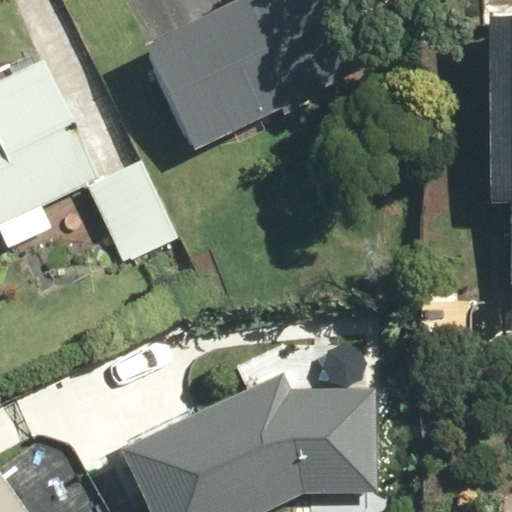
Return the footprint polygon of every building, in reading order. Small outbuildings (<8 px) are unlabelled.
[(345,0),(247,0),(144,50),(197,157),(378,68),(345,0)] [(511,21),(492,21),(485,203),(511,203),(511,217),(510,280),(511,280),(511,21)] [(51,231),(41,210),(90,186),(100,181),(44,64),(0,85),(0,230),(10,250),(51,231)] [(142,161),(100,181),(90,186),(126,262),(178,237),(142,161)] [(289,392),(282,378),(125,455),(152,511),(271,511),(304,496),(380,496),(380,392),(289,392)] [(0,511),(28,511),(0,472),(0,511)]
